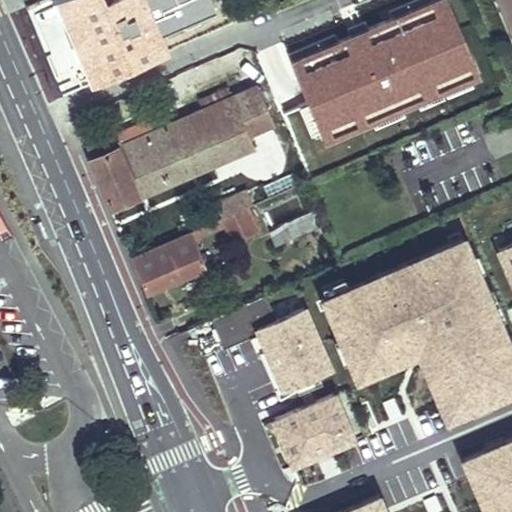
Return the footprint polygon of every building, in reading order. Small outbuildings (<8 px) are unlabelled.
[(511,34),(497,0),(492,0),(511,46),(511,34)] [(511,0),(497,0),(511,34),(511,0)] [(269,111),(258,85),(142,137),(137,125),(89,145),(93,157),(90,158),(111,208),(254,144),(248,133),(243,122),(269,111)] [(274,122),(269,111),(243,122),(248,133),(274,122)] [(252,203),(247,191),(215,204),(220,217),(246,206),(247,205),(252,203)] [(220,217),(218,217),(228,243),(256,232),(246,206),(220,217)] [(205,266),(191,230),(131,256),(145,291),(205,266)] [(347,379),(421,355),(442,416),(511,393),(511,344),(475,231),(315,284),(347,379)] [(511,237),(495,244),(511,290),(511,237)] [(233,340),(255,332),(279,395),(331,375),(300,292),(281,299),(287,315),(275,319),(267,297),(223,313),(233,340)] [(333,393),(330,385),(303,396),(306,403),(270,420),(289,465),(353,438),(335,392),(333,393)] [(511,511),(511,430),(458,450),(480,511),(387,511),(381,496),(336,511),(511,511)]
